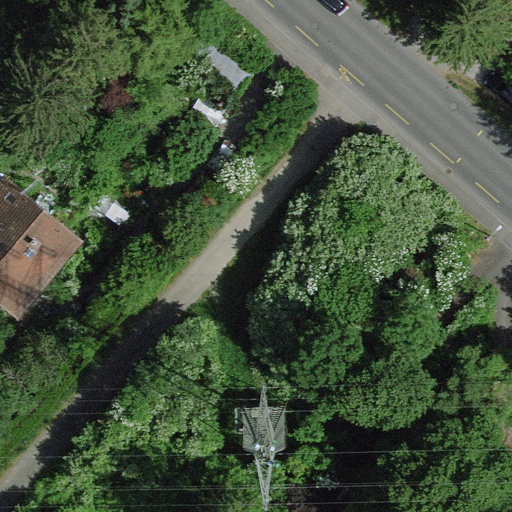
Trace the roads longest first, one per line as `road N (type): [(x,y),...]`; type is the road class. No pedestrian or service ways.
road 1 (track): [(387,70),(0,511)]
road 2 (unknown): [(328,18),(251,125),(175,201),(137,205),(61,159)]
road 3 (tertiary): [(511,178),(306,0)]
